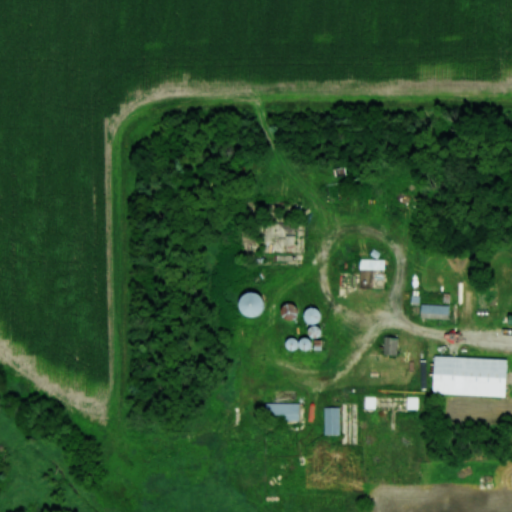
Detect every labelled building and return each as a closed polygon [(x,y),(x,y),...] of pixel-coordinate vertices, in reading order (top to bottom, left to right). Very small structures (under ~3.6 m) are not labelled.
[(384,269),(385,259),(358,259),(358,269),(384,269)] [(238,314),(252,319),(259,297),(244,293),(238,314)] [(293,305),(281,304),(279,317),(292,319),(293,305)] [(448,317),(448,304),(420,304),(420,317),(448,317)] [(302,322),(313,325),(317,310),(305,307),(302,322)] [(396,355),(396,337),(382,337),(382,355),(396,355)] [(503,396),(504,358),(432,356),(431,394),(503,396)] [(374,396),(364,396),(364,410),(374,410),(374,396)] [(297,421),(297,403),(263,403),(263,421),(297,421)] [(338,407),(323,407),(323,435),(338,435),(338,407)]
